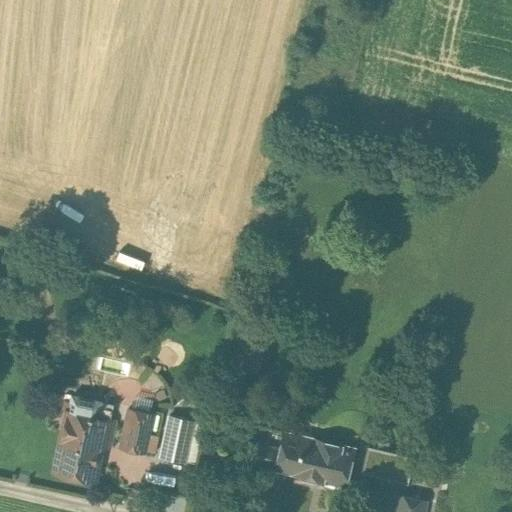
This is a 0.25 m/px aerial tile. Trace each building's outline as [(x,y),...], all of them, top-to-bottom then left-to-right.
[(97,271),(79,294),(95,308),(119,278),(98,271),(97,271)] [(96,401),(68,395),(63,414),(59,413),(46,470),(86,480),(93,452),(103,444),(108,421),(93,417),(96,401)] [(148,415),(123,408),(118,426),(143,432),(148,415)] [(193,464),(205,423),(169,412),(157,454),(193,464)] [(143,432),(118,426),(113,446),(137,453),(143,432)] [(339,454),(289,436),(277,470),(327,488),(339,454)] [(409,483),(416,457),(367,445),(361,470),(409,483)] [(422,511),(425,497),(400,492),(395,511),(422,511)]
